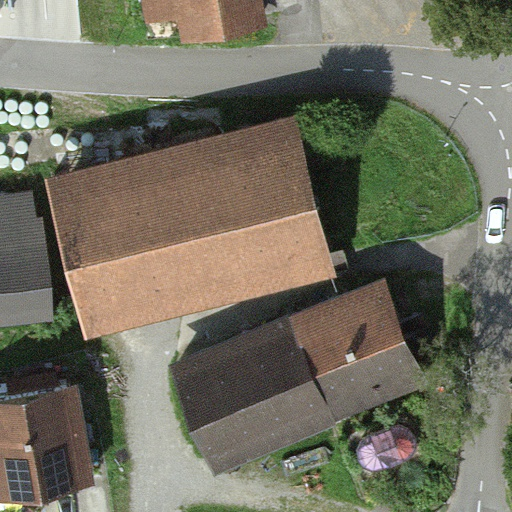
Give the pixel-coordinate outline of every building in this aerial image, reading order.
[(146,0),(152,36),(268,21),(265,0),(146,0)] [(54,189),(89,329),(331,268),(296,128),(54,189)] [(0,206),(0,320),(48,316),(37,203),(0,206)] [(176,369),(218,465),(421,378),(379,281),(176,369)] [(0,392),(0,489),(87,477),(72,382),(0,392)]
